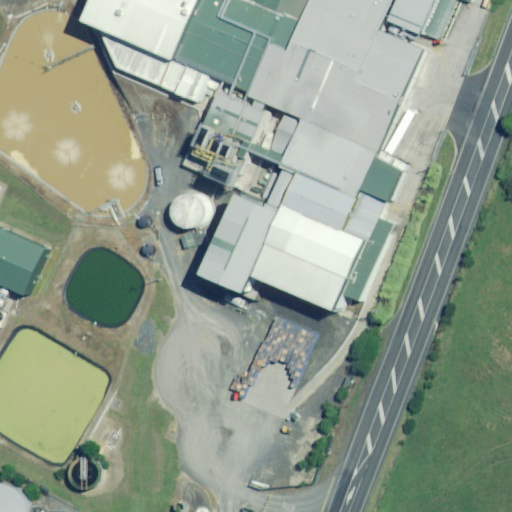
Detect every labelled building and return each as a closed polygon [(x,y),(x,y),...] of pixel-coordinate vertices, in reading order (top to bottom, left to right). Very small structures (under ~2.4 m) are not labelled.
[(91,0),(82,23),(216,79),(190,141),(247,164),(200,275),(230,288),(239,267),(328,305),(457,0),(91,0)] [(186,227),(189,229),(192,230),(195,230),(199,230),(202,229),(205,228),(208,226),(210,224),(212,221),(214,219),(215,215),(215,212),(215,209),(214,206),(213,202),(211,200),(209,197),(207,195),(204,194),(200,193),(197,192),(194,192),(191,193),(188,194),(185,196),(182,198),(180,201),(179,204),(178,207),(177,210),(177,214),(178,217),(179,220),(181,223),(183,225),(186,227)] [(0,281),(24,292),(45,243),(0,223),(0,281)] [(82,490),(85,491),(87,492),(88,492),(91,493),(94,493),(97,493),(100,492),(103,490),(105,489),(107,486),(109,484),(110,481),(111,478),(111,474),(110,471),(110,468),(108,466),(106,463),(104,461),(101,459),(98,458),(95,457),(92,457),(89,458),(86,459),(83,460),(81,462),(79,464),(77,467),(76,470),(75,473),(75,476),(75,479),(76,482),(78,485),(80,487),(82,490)] [(0,511),(33,511),(33,510),(32,505),(30,500),(27,496),(23,492),(19,488),(14,486),(9,485),(3,484),(0,484),(0,511)]
